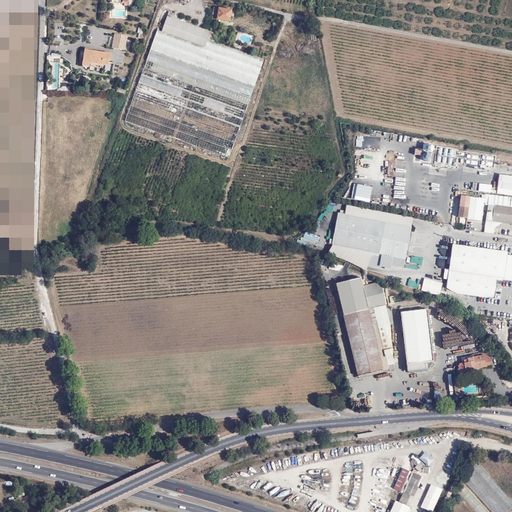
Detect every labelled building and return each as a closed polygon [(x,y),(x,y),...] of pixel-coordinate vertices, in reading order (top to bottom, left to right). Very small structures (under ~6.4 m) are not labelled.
[(211,19),(229,21),(230,10),(227,10),(226,10),(218,8),(212,8),(211,19)] [(211,44),(215,35),(210,33),(205,48),(162,34),(167,18),(162,16),(151,47),(255,84),(263,62),(211,44)] [(210,33),(167,18),(162,34),(205,48),(210,33)] [(112,46),(122,48),(123,38),(113,36),(112,46)] [(255,84),(151,47),(143,70),(246,107),(255,84)] [(110,53),(84,49),(82,61),(100,63),(108,65),(110,53)] [(52,54),(52,89),(61,89),(61,68),(59,68),(60,54),(52,54)] [(246,107),(143,70),(135,93),(238,130),(246,107)] [(127,115),(230,152),(238,130),(135,93),(127,115)] [(355,150),(380,150),(380,136),(355,136),(355,150)] [(422,150),(414,149),(413,161),(431,164),(434,143),(423,142),(422,150)] [(497,193),(511,195),(511,176),(500,174),(497,193)] [(390,203),(391,187),(354,184),(353,200),(390,203)] [(482,184),(481,192),(490,193),(491,185),(482,184)] [(469,196),(461,195),(459,205),(468,206),(467,218),(481,220),(484,198),(469,196)] [(459,205),(458,217),(467,218),(468,206),(459,205)] [(492,222),(511,224),(511,207),(494,205),(492,222)] [(372,251),(382,253),(392,255),(404,257),(410,226),(337,213),(332,243),(372,251)] [(317,244),(319,236),(304,232),(302,240),(317,244)] [(507,254),(453,246),(449,274),(497,280),(503,280),(507,256),(507,254)] [(410,251),(408,262),(422,264),(424,254),(410,251)] [(392,255),(390,263),(402,266),(404,257),(392,255)] [(511,281),(511,257),(507,256),(503,280),(511,281)] [(458,294),(494,299),(497,280),(449,274),(447,289),(458,294)] [(361,277),(336,283),(357,375),(382,369),(368,308),(374,307),(368,279),(362,280),(361,277)] [(423,278),(420,291),(439,295),(442,282),(423,278)] [(358,378),(389,370),(374,307),(368,308),(382,369),(357,375),(358,378)] [(427,310),(401,314),(407,365),(433,362),(427,310)] [(464,359),(466,370),(475,369),(475,365),(480,365),(481,368),(486,367),(484,354),(467,357),(468,359),(464,359)] [(413,456),(409,461),(416,466),(420,462),(413,456)] [(511,511),(511,501),(480,465),(469,475),(472,478),(466,484),(490,511),(511,511)] [(410,510),(422,476),(409,471),(406,478),(407,479),(399,502),(402,503),(400,507),(410,510)] [(430,485),(420,508),(428,511),(432,511),(442,489),(430,485)] [(488,511),(471,492),(464,499),(475,511),(488,511)]
